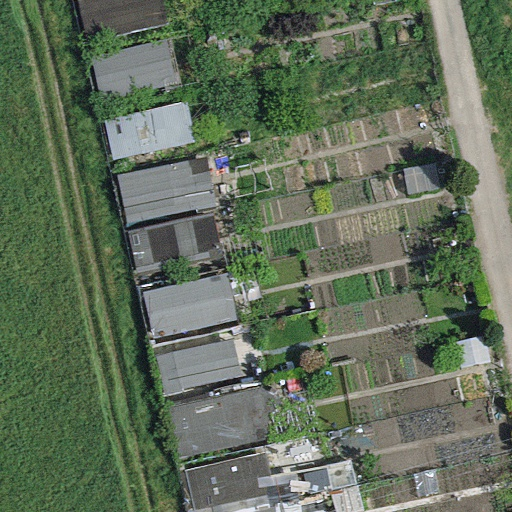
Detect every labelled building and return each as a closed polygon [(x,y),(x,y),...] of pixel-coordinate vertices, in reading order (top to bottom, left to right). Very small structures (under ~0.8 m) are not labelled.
[(177,38),(105,55),(113,91),(186,74),(177,38)] [(115,117),(124,156),(205,137),(196,98),(115,117)] [(214,152),(127,175),(139,219),(226,196),(214,152)] [(235,268),(151,288),(162,333),(246,312),(235,268)] [(195,468),(204,506),(285,488),(276,450),(195,468)]
